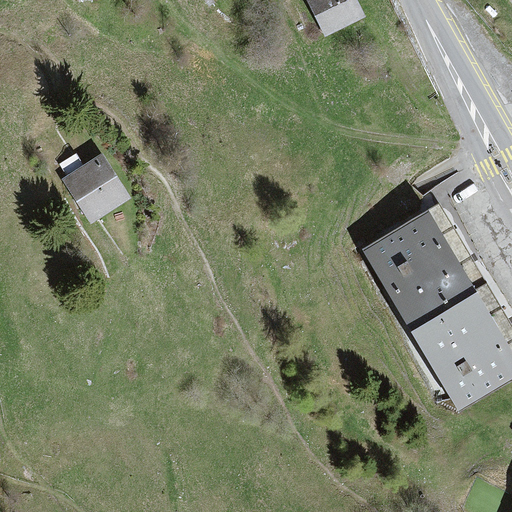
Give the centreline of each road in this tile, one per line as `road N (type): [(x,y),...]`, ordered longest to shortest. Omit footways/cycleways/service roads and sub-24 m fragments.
road 1 (track): [(494,149),(372,137),(272,101),(152,0)]
road 2 (unclassified): [(418,0),(511,183)]
